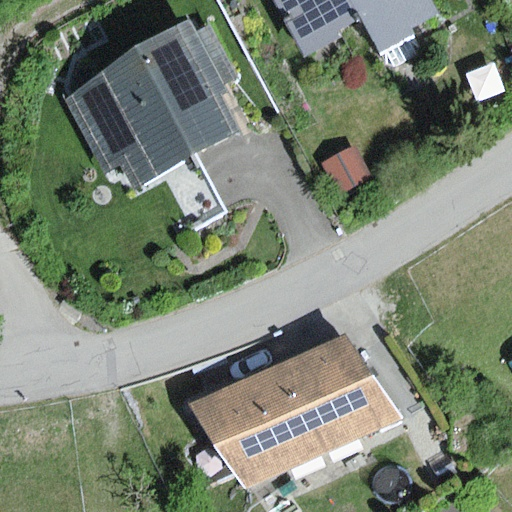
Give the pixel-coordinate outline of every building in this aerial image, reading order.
[(366,18),(356,0),(274,0),(302,52),(366,18)] [(433,0),(356,0),(366,18),(385,49),(443,17),(433,0)] [(138,50),(66,101),(107,173),(123,165),(136,193),(198,160),(243,134),(223,97),(231,93),(192,19),(138,50)] [(356,147),(322,163),(339,198),(372,182),(356,147)] [(226,212),(198,160),(136,193),(164,245),(226,212)] [(351,329),(197,408),(244,497),(397,419),(351,329)]
